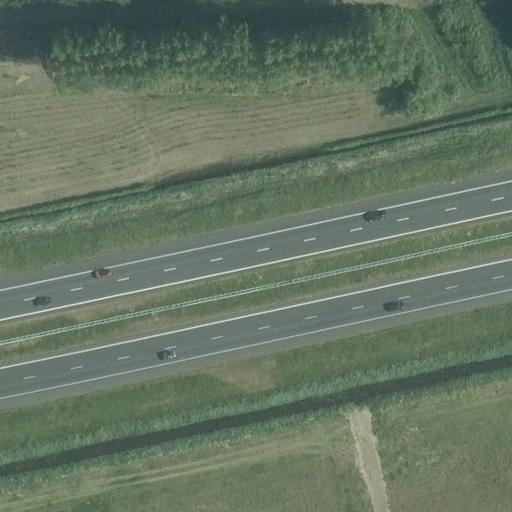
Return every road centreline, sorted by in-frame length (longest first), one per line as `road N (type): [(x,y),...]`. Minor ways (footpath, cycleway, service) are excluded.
road 1 (motorway): [(511,199),(0,309)]
road 2 (motorway): [(0,385),(511,279)]
